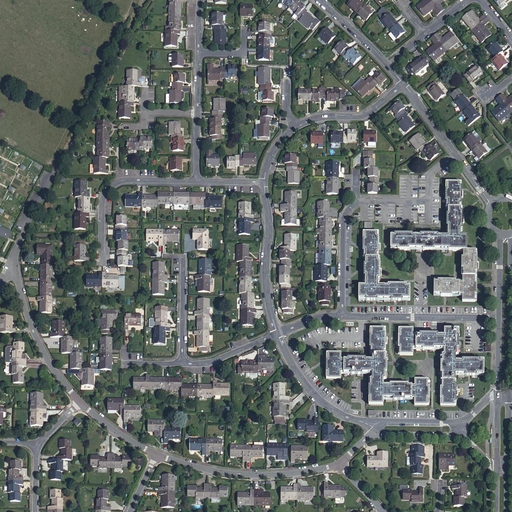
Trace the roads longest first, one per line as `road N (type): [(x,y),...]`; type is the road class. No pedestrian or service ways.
road 1 (residential): [(454,153),(429,173),(422,198),(362,200),(344,214),(341,315)]
road 2 (residential): [(340,463),(233,473),(156,455)]
road 3 (residential): [(100,261),(100,201),(112,184),(198,181)]
road 4 (residential): [(79,403),(35,338),(10,261)]
road 5 (tertiary): [(507,396),(511,239)]
road 6 (residential): [(341,315),(498,316)]
road 7 (unclassified): [(261,182),(266,286),(277,332)]
road 8 (unclassified): [(277,332),(316,397),(341,414),(380,423)]
road 9 (unclassified): [(402,85),(358,116),(307,120),(287,132)]
